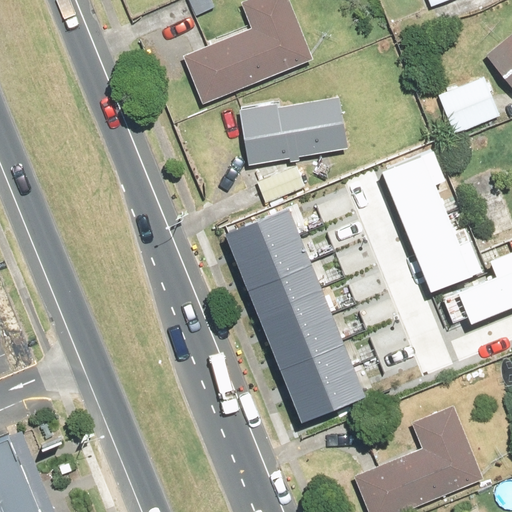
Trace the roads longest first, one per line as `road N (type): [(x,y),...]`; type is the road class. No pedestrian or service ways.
road 1 (primary): [(67,0),(273,511)]
road 2 (primary): [(157,511),(0,124)]
road 3 (residential): [(511,321),(431,348),(357,175)]
